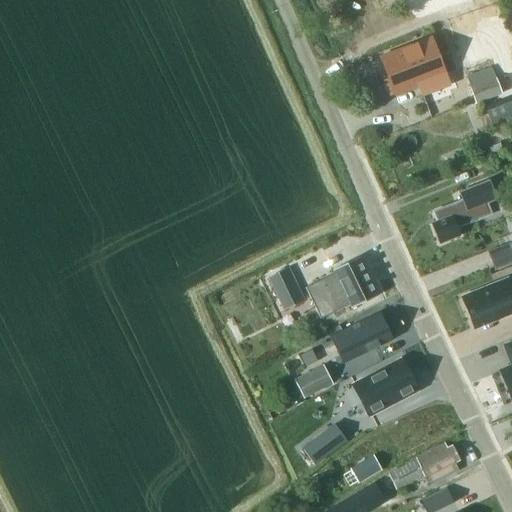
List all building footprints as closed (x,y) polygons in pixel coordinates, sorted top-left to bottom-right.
[(434,48),(384,67),(398,102),(448,82),(434,48)] [(470,87),(495,76),(492,68),(467,79),(470,87)] [(471,88),(477,104),(503,93),(496,77),(471,88)] [(511,117),(511,104),(487,114),(492,125),(511,117)] [(405,171),(466,140),(451,109),(389,139),(405,171)] [(441,221),(431,225),(439,245),(460,236),(457,227),(481,218),(477,208),(497,200),(489,180),(459,193),(462,202),(434,214),(434,215),(438,213),(441,221)] [(335,274),(305,289),(311,302),(318,317),(320,320),(351,306),(352,308),(351,308),(352,310),(379,296),(378,294),(378,295),(361,260),(361,259),(360,257),(333,271),(333,272),(334,271),(335,274)] [(286,270),(268,278),(284,311),(302,302),(286,270)] [(511,291),(507,280),(462,299),(474,329),(511,313),(511,291)] [(234,309),(245,336),(267,327),(256,300),(234,309)] [(380,313),(329,337),(330,339),(331,338),(343,363),(342,363),(342,365),(393,340),(392,339),(391,340),(379,315),(380,314),(380,313)] [(511,365),(511,367),(500,372),(511,402),(511,343),(505,347),(511,365)] [(400,358),(351,383),(366,413),(415,388),(400,358)] [(324,365),(295,380),(305,399),(334,385),(324,365)] [(298,406),(292,394),(273,403),(279,415),(298,406)] [(334,425),(302,449),(314,465),(347,441),(334,425)] [(413,484),(441,468),(433,455),(406,472),(413,484)] [(374,456),(352,468),(360,483),(382,471),(374,456)] [(368,487),(327,511),(367,511),(384,502),(377,489),(371,493),(368,487)] [(447,488),(420,501),(425,511),(436,511),(454,503),(447,488)]
